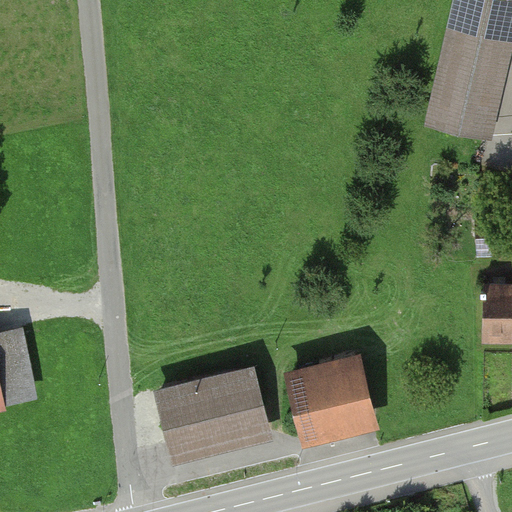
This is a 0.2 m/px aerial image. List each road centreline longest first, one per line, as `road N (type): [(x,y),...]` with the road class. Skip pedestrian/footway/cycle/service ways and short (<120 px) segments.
road 1 (unclassified): [(88,0),(130,462),(143,511)]
road 2 (primary): [(211,511),(511,433)]
